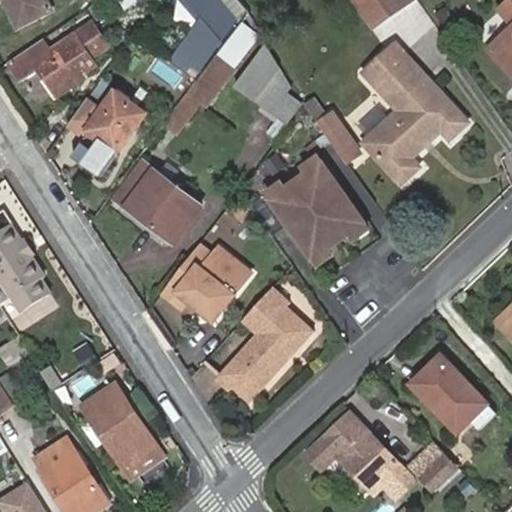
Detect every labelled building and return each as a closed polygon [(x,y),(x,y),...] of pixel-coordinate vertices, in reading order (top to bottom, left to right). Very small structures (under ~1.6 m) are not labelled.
[(44,0),(3,0),(17,28),(50,12),(44,0)] [(190,0),(205,18),(175,61),(196,77),(203,68),(204,69),(238,21),(236,20),(248,10),(239,0),(190,0)] [(360,0),(379,23),(391,14),(380,0),(360,0)] [(380,0),(391,14),(409,0),(380,0)] [(511,0),(509,0),(501,7),(511,18),(511,25),(490,45),(511,70),(511,0)] [(45,39),(13,61),(25,80),(42,70),(59,96),(88,77),(85,72),(98,64),(93,57),(111,46),(96,23),(54,51),(45,39)] [(470,122),(399,42),(366,70),(377,83),(386,75),(411,102),(401,111),(366,141),(401,182),(419,166),(412,158),(425,146),(421,142),(427,137),(431,141),(443,130),(450,138),(470,122)] [(226,61),(198,98),(209,107),(238,70),(226,61)] [(386,75),(377,83),(401,111),(411,102),(386,75)] [(256,101),(288,124),(302,104),(271,81),(256,101)] [(106,106),(92,96),(74,121),(119,153),(145,116),(129,104),(133,98),(119,88),(106,106)] [(337,119),(330,108),(316,118),(324,128),(337,119)] [(349,136),(337,119),(324,128),(336,145),(349,136)] [(357,146),(349,136),(336,145),(344,156),(357,146)] [(280,153),(261,163),(270,180),(289,169),(280,153)] [(305,166),(309,172),(322,162),(318,157),(305,166)] [(141,159),(114,196),(129,208),(156,170),(141,159)] [(272,199),(315,258),(329,247),(351,231),(366,221),(322,162),(309,172),(286,189),(272,199)] [(129,208),(158,231),(162,227),(179,240),(204,208),(156,170),(129,208)] [(268,193),(272,199),(286,189),(283,182),(268,193)] [(254,205),(273,233),(285,225),(265,197),(254,205)] [(0,277),(12,296),(24,313),(54,293),(11,227),(15,225),(6,212),(0,215),(0,277)] [(366,221),(351,231),(356,238),(371,227),(366,221)] [(162,227),(158,231),(176,245),(179,240),(162,227)] [(207,253),(199,247),(170,285),(208,314),(212,317),(218,308),(222,312),(256,269),(223,244),(207,266),(201,261),(207,253)] [(329,247),(315,258),(320,264),(334,254),(329,247)] [(0,277),(0,304),(0,305),(12,296),(0,277)] [(208,314),(170,285),(163,294),(200,324),(208,314)] [(275,287),(245,319),(259,331),(215,377),(230,390),(233,388),(250,403),(292,359),(288,356),(296,348),(300,351),(316,333),(289,308),(293,303),(275,287)] [(212,317),(216,320),(222,312),(218,308),(212,317)] [(511,309),(497,322),(511,339),(511,309)] [(3,347),(14,364),(30,354),(19,337),(3,347)] [(292,359),(300,351),(296,348),(288,356),(292,359)] [(433,378),(421,390),(463,433),(492,403),(466,378),(464,380),(441,357),(427,372),(433,378)] [(55,390),(65,383),(54,365),(43,371),(55,390)] [(427,372),(415,384),(421,390),(433,378),(427,372)] [(85,405),(133,479),(164,459),(116,385),(85,405)] [(0,413),(11,406),(0,388),(0,413)] [(340,454),(349,464),(371,487),(400,460),(353,411),(310,453),(325,469),(340,454)] [(69,439),(36,461),(43,472),(76,450),(69,439)] [(460,469),(437,444),(422,457),(412,466),(435,493),(460,469)] [(43,472),(68,511),(93,511),(110,502),(76,450),(43,472)] [(0,511),(25,511),(6,481),(0,484),(0,511)]
